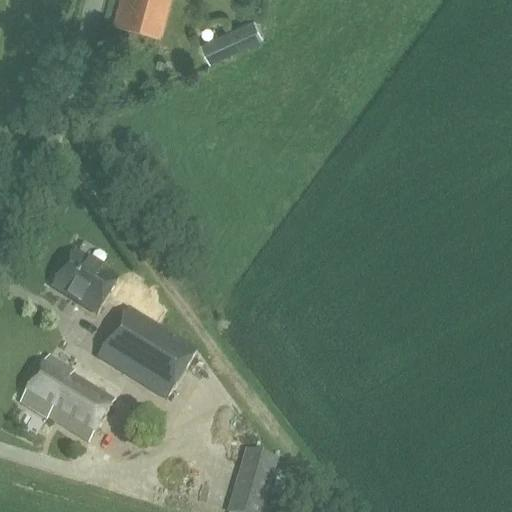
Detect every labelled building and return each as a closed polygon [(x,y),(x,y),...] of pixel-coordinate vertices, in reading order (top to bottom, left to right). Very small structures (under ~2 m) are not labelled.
[(118,0),(112,23),(128,28),(130,22),(143,26),(142,31),(158,36),(167,0),(118,0)] [(211,63),(264,39),(254,19),(223,34),(203,43),(211,63)] [(97,316),(118,282),(74,255),(53,289),(97,316)] [(128,312),(98,360),(167,401),(196,354),(128,312)] [(90,444),(115,403),(71,376),(73,373),(50,359),(21,406),(47,421),(49,419),(90,444)] [(263,511),(278,463),(247,453),(229,511),(263,511)] [(156,484),(138,473),(113,511),(201,511),(178,498),(169,511),(162,511),(145,502),(156,484)]
